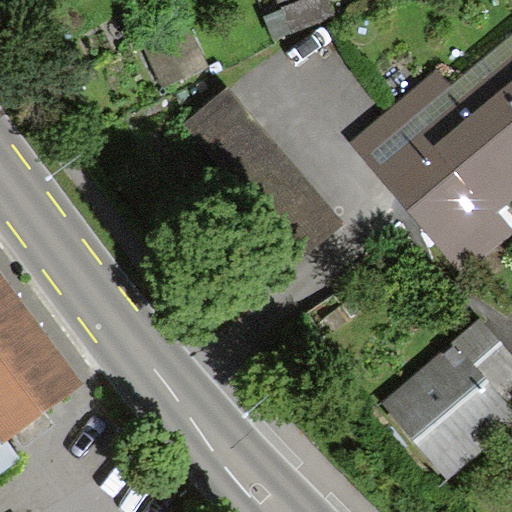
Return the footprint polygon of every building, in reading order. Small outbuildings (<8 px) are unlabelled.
[(183,30),(142,47),(158,86),(199,69),(183,30)] [(511,40),(456,86),(442,69),(354,140),(464,276),(511,237),(511,232),(494,210),(511,195),(511,40)] [(337,219),(222,89),(177,129),(292,259),(337,219)] [(84,384),(0,270),(0,439),(3,443),(7,440),(84,384)] [(511,401),(511,354),(482,320),(382,405),(445,479),(511,422),(511,411),(507,406),(511,401)] [(3,443),(0,439),(0,474),(22,458),(7,440),(3,443)]
